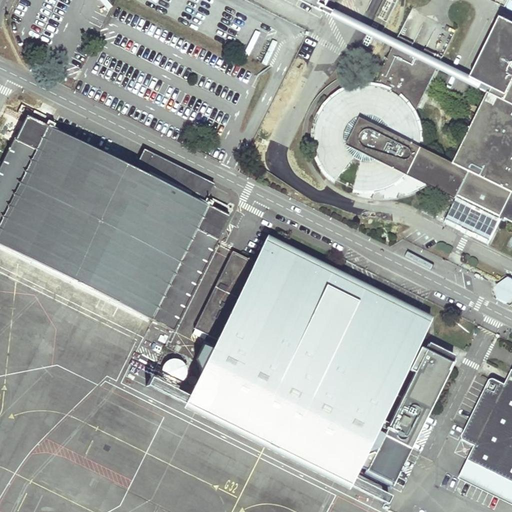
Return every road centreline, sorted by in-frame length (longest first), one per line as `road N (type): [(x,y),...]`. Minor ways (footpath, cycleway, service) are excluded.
road 1 (unclassified): [(0,68),(511,319)]
road 2 (unknown): [(503,314),(426,471),(430,492),(463,511)]
road 3 (unknown): [(264,197),(201,310)]
